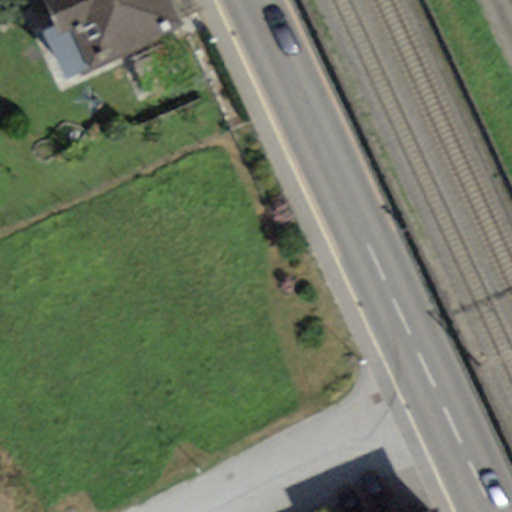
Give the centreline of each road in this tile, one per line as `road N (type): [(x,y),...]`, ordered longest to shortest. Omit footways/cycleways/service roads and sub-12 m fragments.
road 1 (primary): [(421,380),(241,0)]
road 2 (unclassified): [(160,511),(421,380)]
road 3 (primary): [(484,511),(421,380)]
